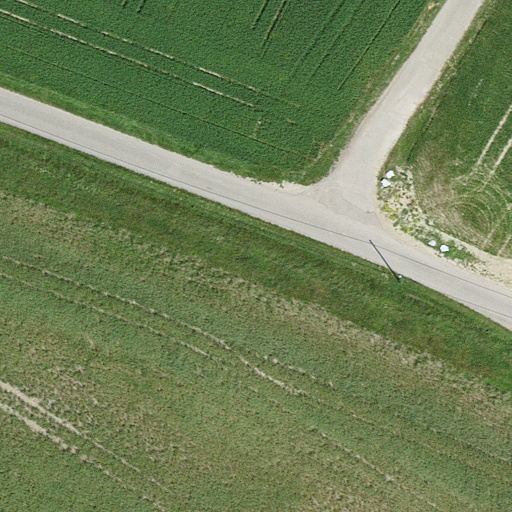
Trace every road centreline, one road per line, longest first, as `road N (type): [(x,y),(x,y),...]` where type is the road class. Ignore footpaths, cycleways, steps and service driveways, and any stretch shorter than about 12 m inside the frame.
road 1 (unclassified): [(0,103),(323,222)]
road 2 (unclassified): [(461,0),(323,222)]
road 3 (unclassified): [(323,222),(511,315)]
